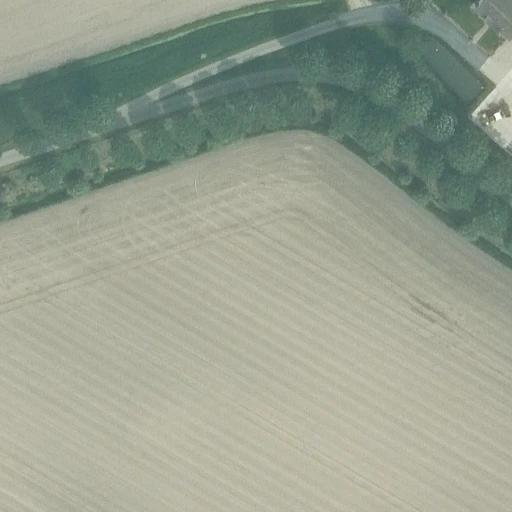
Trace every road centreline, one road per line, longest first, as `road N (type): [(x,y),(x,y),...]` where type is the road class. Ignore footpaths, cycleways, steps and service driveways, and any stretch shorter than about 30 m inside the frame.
road 1 (unclassified): [(129,116),(276,72),(341,77),(370,88),(511,200)]
road 2 (unclassified): [(129,116),(140,102),(254,50),(350,17),(413,11),(437,20),(483,63)]
road 3 (unclassified): [(0,158),(129,116)]
